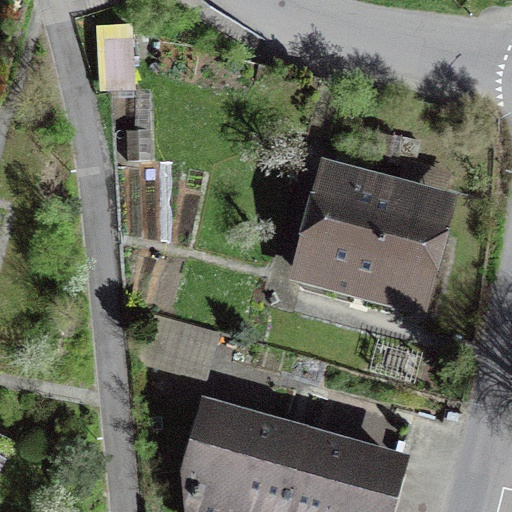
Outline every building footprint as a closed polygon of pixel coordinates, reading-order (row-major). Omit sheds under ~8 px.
[(128,44),(94,45),(96,106),(131,105),(128,44)] [(321,79),(258,64),(245,124),(308,139),(321,79)] [(399,197),(328,178),(316,224),(311,223),(301,261),(305,262),(301,278),(315,281),(319,266),(420,293),(443,209),(438,207),(446,178),(407,168),(399,197)] [(217,333),(150,316),(140,354),(207,372),(217,333)] [(191,511),(282,511),(304,438),(205,411),(187,471),(191,511)] [(385,511),(398,466),(304,438),(282,511),(385,511)]
